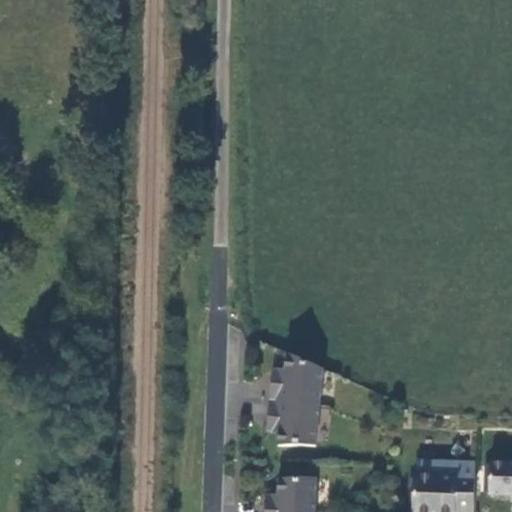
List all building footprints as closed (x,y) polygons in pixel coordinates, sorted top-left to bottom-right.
[(274,384),(272,402),(322,407),(326,371),(289,355),(288,371),(286,386),(274,384)] [(288,371),(276,370),(274,384),(286,386),(288,371)] [(322,407),(272,402),(270,418),(283,420),(281,434),(280,447),(318,447),(322,407)] [(270,418),(269,433),(281,434),(283,420),(270,418)] [(511,464),(490,463),(489,496),(511,496),(511,464)] [(438,466),(437,476),(414,476),(412,511),(472,511),(474,479),(456,478),(456,467),(438,466)] [(316,511),(317,479),(281,480),(280,496),(280,511),(267,511),(316,511)] [(280,496),(268,496),(267,511),(280,511),(280,496)]
